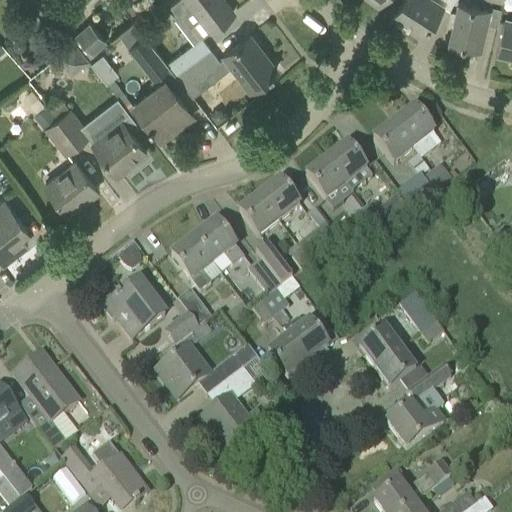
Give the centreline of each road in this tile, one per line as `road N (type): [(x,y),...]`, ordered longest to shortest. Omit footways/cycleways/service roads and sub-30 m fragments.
road 1 (residential): [(38,291),(150,204),(187,182),(253,163),(302,131),(350,34)]
road 2 (residential): [(38,291),(198,493)]
road 3 (residential): [(511,104),(439,81),(350,34)]
